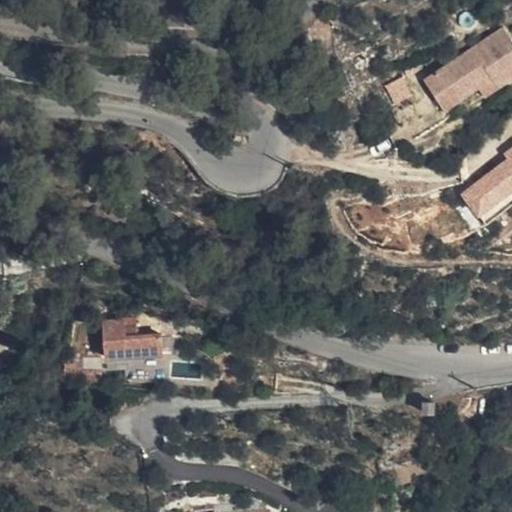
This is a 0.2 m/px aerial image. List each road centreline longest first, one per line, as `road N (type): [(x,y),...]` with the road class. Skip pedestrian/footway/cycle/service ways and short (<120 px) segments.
road 1 (tertiary): [(0,63),(206,105),(257,127),(263,140),(255,160),(231,173),(152,123),(81,112),(0,114)]
road 2 (tertiary): [(0,226),(102,250),(339,354),(511,372)]
road 3 (residential): [(0,27),(218,61),(252,54),(315,0)]
